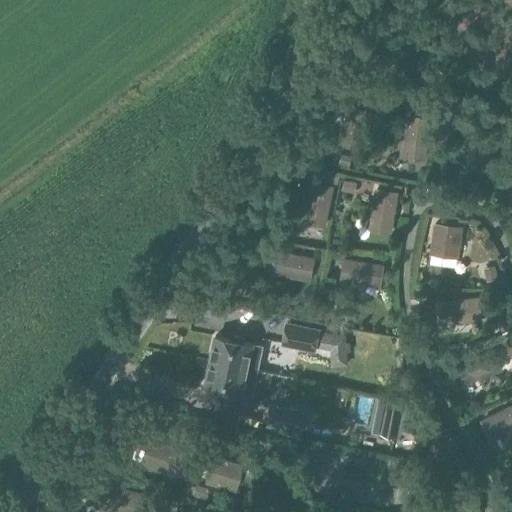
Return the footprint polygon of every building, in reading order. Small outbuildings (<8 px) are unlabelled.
[(360,149),(371,109),(350,103),(339,143),(360,149)] [(409,115),(404,155),(425,157),(429,117),(409,115)] [(489,175),(502,135),(479,127),(467,167),(489,175)] [(350,165),(352,156),(342,153),(339,162),(350,165)] [(325,226),(334,185),(311,180),(302,221),(325,226)] [(392,233),(398,191),(376,188),(369,229),(392,233)] [(460,258),(464,227),(436,223),(432,254),(460,258)] [(269,273),(311,281),(315,257),(274,249),(269,273)] [(378,289),(383,270),(344,260),(339,280),(378,289)] [(440,324),(483,319),(480,296),(438,301),(440,324)] [(306,318),(308,307),(296,305),(294,315),(306,318)] [(281,343),(315,350),(316,346),(331,349),(331,356),(345,354),(343,335),(319,330),(320,327),(286,320),(281,343)] [(211,359),(258,370),(263,345),(243,341),(244,337),(232,335),(231,339),(216,335),(211,359)] [(465,385),(504,371),(497,349),(457,364),(465,385)] [(253,394),(256,378),(270,381),(272,373),(258,370),(211,359),(206,384),(221,388),(221,392),(232,394),(233,390),(253,394)] [(368,425),(373,398),(356,395),(351,422),(368,425)] [(271,405),(267,425),(298,431),(302,411),(271,405)] [(491,441),(511,430),(511,406),(481,421),(491,441)] [(138,466),(170,476),(179,447),(148,437),(138,466)] [(210,455),(203,481),(235,491),(241,465),(210,455)] [(136,511),(142,493),(112,484),(103,511),(136,511)]
